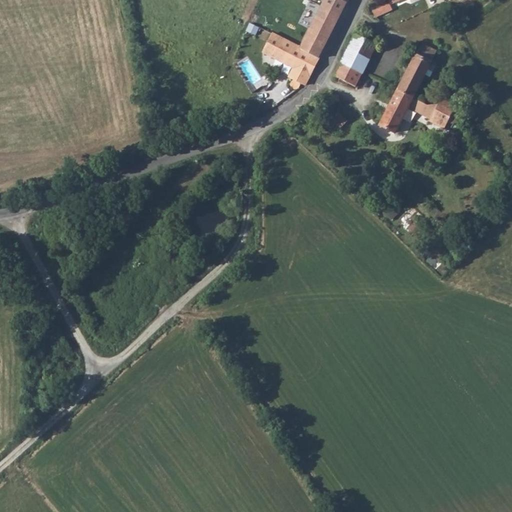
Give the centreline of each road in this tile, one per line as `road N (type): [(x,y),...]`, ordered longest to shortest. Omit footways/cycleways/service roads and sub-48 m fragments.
road 1 (track): [(263,122),(245,232),(232,255),(0,467)]
road 2 (unclassified): [(0,213),(215,142),(289,108),(325,67),(358,0)]
road 3 (track): [(101,375),(13,210)]
